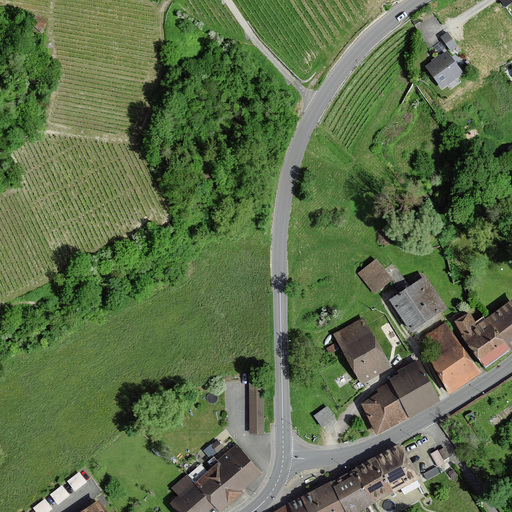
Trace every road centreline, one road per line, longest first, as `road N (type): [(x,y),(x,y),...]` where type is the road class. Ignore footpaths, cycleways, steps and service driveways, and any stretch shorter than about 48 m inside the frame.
road 1 (tertiary): [(418,0),(339,71),(289,172),(279,248),(283,456)]
road 2 (tertiary): [(283,456),(365,449),(511,364)]
road 3 (track): [(227,0),(316,107)]
